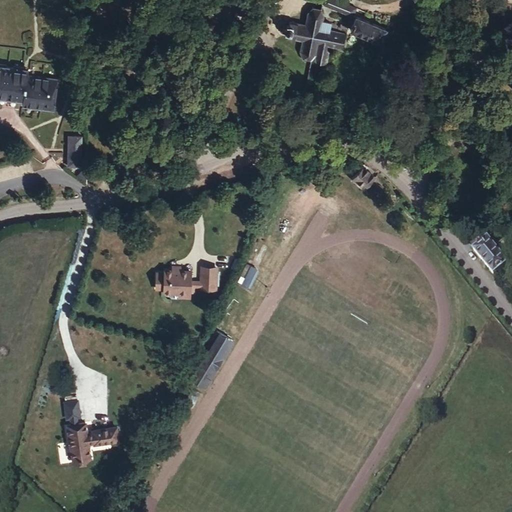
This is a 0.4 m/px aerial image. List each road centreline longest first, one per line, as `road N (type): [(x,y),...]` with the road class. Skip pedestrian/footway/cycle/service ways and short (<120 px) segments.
road 1 (tertiary): [(205,170),(294,145),(366,154),(406,187),(511,316)]
road 2 (tertiary): [(0,217),(105,200),(205,170)]
road 3 (track): [(406,187),(458,111),(482,47),(485,0)]
road 4 (residential): [(274,0),(207,120),(205,170)]
road 5 (track): [(256,26),(114,5)]
